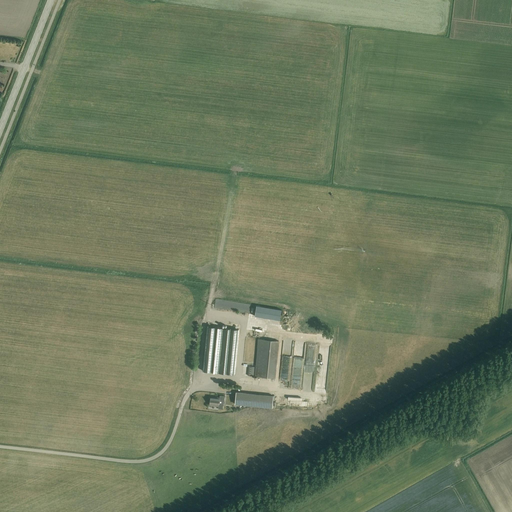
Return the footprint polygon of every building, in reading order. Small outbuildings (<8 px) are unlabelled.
[(213,306),(219,308),(219,304),(222,305),(223,301),(214,299),(213,306)] [(227,311),(247,311),(247,303),(227,302),(227,311)] [(257,306),(255,316),(281,320),(282,310),(257,306)] [(234,374),(238,329),(208,326),(204,371),(234,374)] [(256,366),(255,376),(275,378),(279,341),(259,339),(256,363),(256,366)] [(272,408),(273,396),(236,392),(235,404),(272,408)] [(223,403),(223,401),(224,402),(225,396),(220,395),(219,398),(210,396),(209,405),(218,406),(218,408),(223,409),(223,403)]
